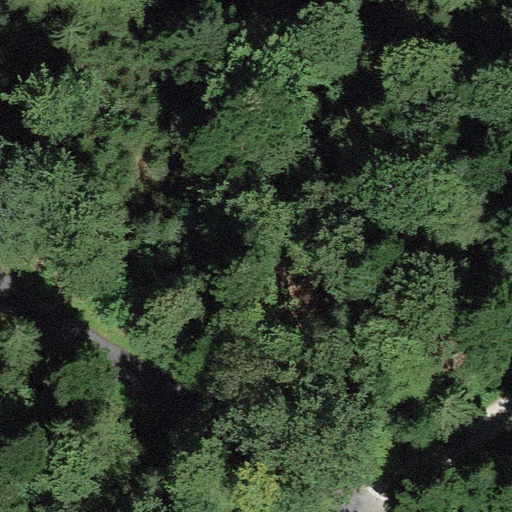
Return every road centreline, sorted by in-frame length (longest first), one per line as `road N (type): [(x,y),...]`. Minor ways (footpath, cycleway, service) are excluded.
road 1 (unclassified): [(0,297),(278,473),(301,511)]
road 2 (track): [(364,511),(511,401)]
